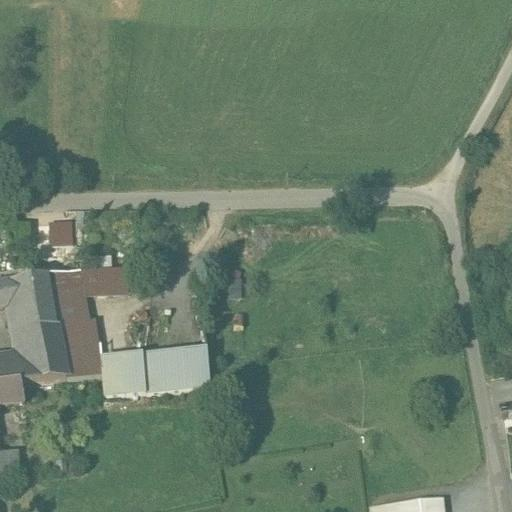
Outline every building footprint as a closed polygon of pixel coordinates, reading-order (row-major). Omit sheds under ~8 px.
[(33,244),(62,243),(61,218),(33,219),(33,244)] [(33,272),(0,277),(0,286),(12,285),(34,281),(33,272)] [(77,275),(46,279),(50,300),(81,296),(77,275)] [(34,281),(12,285),(16,305),(26,364),(30,389),(63,383),(59,357),(50,300),(46,279),(34,281)] [(0,286),(0,307),(16,305),(12,285),(0,286)] [(213,352),(103,365),(107,405),(216,391),(213,352)] [(95,354),(59,357),(63,383),(99,381),(95,354)] [(26,364),(0,367),(0,390),(20,388),(20,389),(30,389),(26,364)] [(20,388),(0,390),(0,411),(23,409),(20,389),(20,388)]
